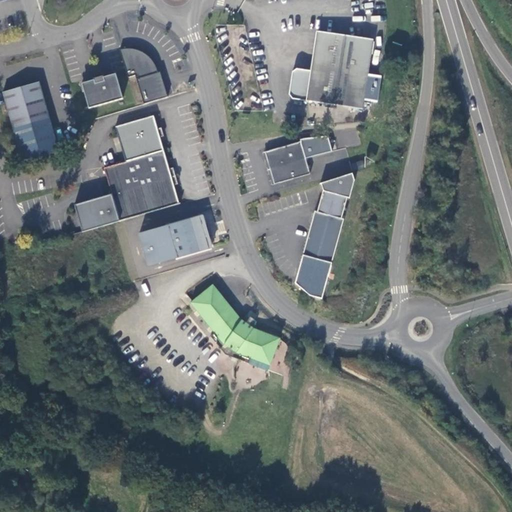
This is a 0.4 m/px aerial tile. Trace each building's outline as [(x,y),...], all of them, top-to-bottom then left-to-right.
[(368,81),(374,40),(318,32),(312,71),(298,69),(293,73),(290,95),(293,100),(350,108),(364,110),(367,92),(371,92),(372,81),(368,81)] [(122,49),(120,50),(128,78),(135,76),(144,104),(168,97),(160,72),(158,73),(157,70),(156,68),(155,66),(154,63),(153,61),(151,59),(150,58),(148,56),(146,54),(144,53),(142,52),(139,51),(137,50),(135,49),(132,49),(130,49),(127,49),(125,49),(122,49)] [(89,108),(123,99),(116,74),(103,77),(104,81),(96,83),(94,80),(82,83),(89,108)] [(3,92),(23,161),(59,151),(39,82),(3,92)] [(125,162),(104,168),(111,194),(74,206),(82,232),(113,223),(127,219),(179,204),(174,185),(178,184),(176,180),(174,171),(173,168),(169,169),(160,137),(162,137),(164,136),(161,128),(157,129),(153,116),(115,127),(125,162)] [(265,152),(270,169),(306,159),(301,141),(265,152)] [(306,159),(270,169),(274,185),(310,174),(306,159)] [(354,181),(352,174),(321,184),(323,191),(317,212),(341,219),(348,198),(350,198),(354,181)] [(341,219),(317,212),(315,212),(303,255),(332,263),(344,220),(341,219)] [(148,266),(212,247),(209,238),(213,237),(212,235),(211,233),(210,231),(209,228),(209,226),(209,224),(205,225),(203,216),(139,234),(148,266)] [(310,295),(322,299),(332,263),(303,255),(295,283),(310,295)] [(254,329),(256,321),(247,315),(241,319),(207,284),(184,302),(211,336),(225,354),(268,370),(279,343),(280,339),(254,329)]
